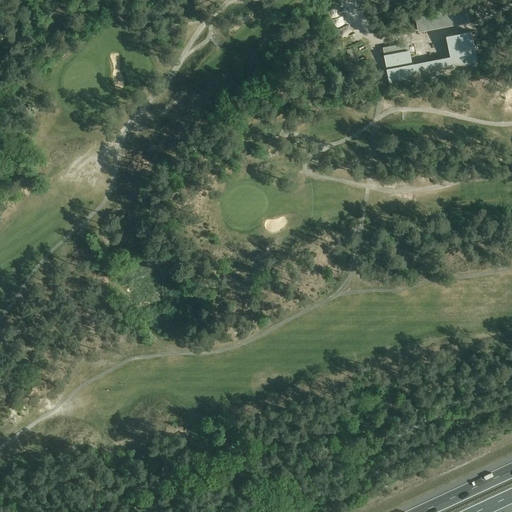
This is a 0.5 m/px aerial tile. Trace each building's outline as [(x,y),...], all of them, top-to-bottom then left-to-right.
[(329,4),(332,11),(340,7),(337,0),(329,4)] [(419,31),(470,21),(467,4),(415,14),(419,31)] [(334,22),(345,16),(342,9),(330,15),(334,22)] [(390,86),(479,69),(472,30),(447,35),(451,56),(412,64),(408,42),(383,47),(390,86)] [(339,43),(348,40),(345,31),(336,34),(339,43)]
